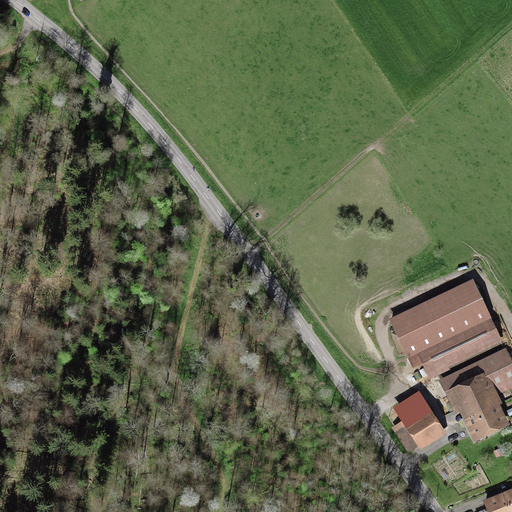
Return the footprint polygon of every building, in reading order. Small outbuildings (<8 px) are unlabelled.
[(491,320),(473,281),(389,321),(408,359),(491,320)] [(449,368),(503,343),(491,320),(408,359),(413,371),(423,366),(429,380),(450,370),(449,368)] [(511,360),(506,349),(438,381),(455,416),(460,413),(475,444),(510,427),(500,406),(503,405),(498,395),(511,388),(511,360)] [(419,393),(393,410),(402,423),(392,429),(409,455),(418,449),(420,452),(446,435),(419,393)] [(511,511),(511,491),(503,495),(510,511),(511,511)] [(486,510),(481,511),(480,511),(510,511),(503,495),(483,503),(486,510)]
